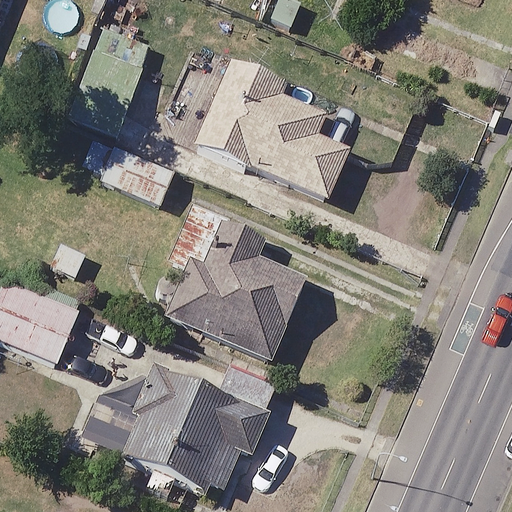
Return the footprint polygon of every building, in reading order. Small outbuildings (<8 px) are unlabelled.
[(141,76),(96,58),(69,124),(115,142),(141,76)] [(282,95),(197,60),(164,139),(326,206),(363,117),(286,85),(282,95)] [(109,162),(100,185),(162,211),(176,178),(132,159),(128,170),(109,162)] [(261,251),(208,228),(189,272),(166,325),(268,369),(304,288),(254,266),(261,251)] [(76,314),(5,286),(0,299),(0,347),(55,369),(76,314)] [(228,378),(167,351),(136,421),(93,402),(75,441),(219,505),(239,458),(249,463),(267,423),(217,401),(228,378)]
